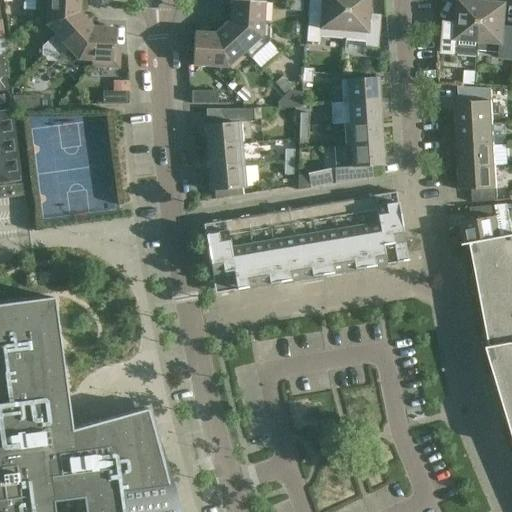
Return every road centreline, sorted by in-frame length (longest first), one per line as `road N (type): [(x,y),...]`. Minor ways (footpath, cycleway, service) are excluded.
road 1 (tertiary): [(240,511),(189,320),(158,7)]
road 2 (residential): [(421,232),(402,0)]
